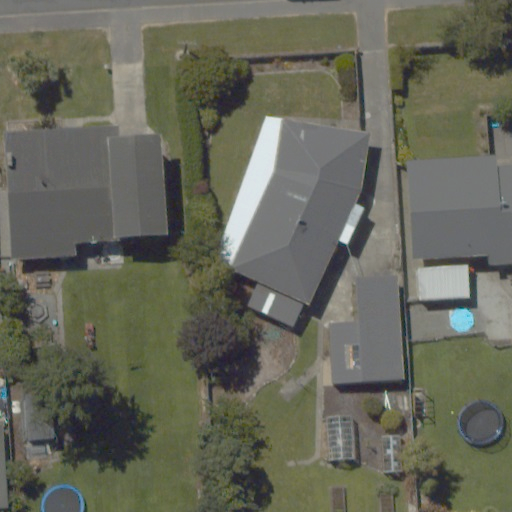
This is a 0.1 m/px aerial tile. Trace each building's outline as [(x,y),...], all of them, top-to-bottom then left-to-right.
[(310,292),(368,135),(289,106),(231,263),(310,292)] [(161,236),(156,130),(6,137),(11,243),(161,236)] [(511,160),(407,166),(412,255),(511,249),(511,160)] [(355,326),(327,326),(329,383),(399,381),(397,281),(354,282),(355,326)] [(8,433),(0,433),(0,502),(11,502),(8,433)]
